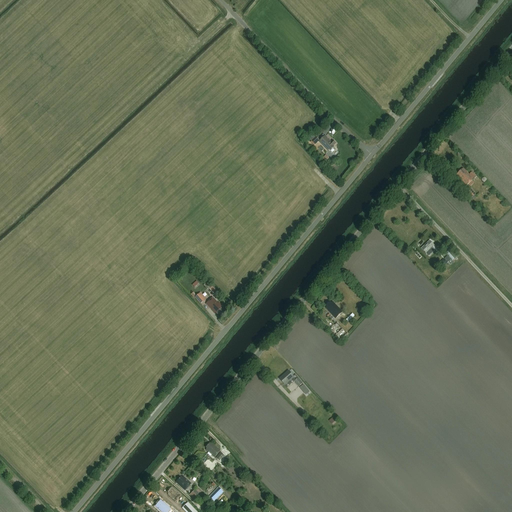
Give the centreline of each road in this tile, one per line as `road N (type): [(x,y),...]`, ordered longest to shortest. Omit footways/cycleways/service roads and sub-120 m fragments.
road 1 (unclassified): [(74,511),(371,155)]
road 2 (tertiary): [(130,511),(398,185)]
road 3 (unclassified): [(371,155),(220,0)]
road 4 (unclassified): [(371,155),(500,0)]
road 5 (tertiary): [(398,185),(511,51)]
road 6 (unclassified): [(511,306),(398,185)]
